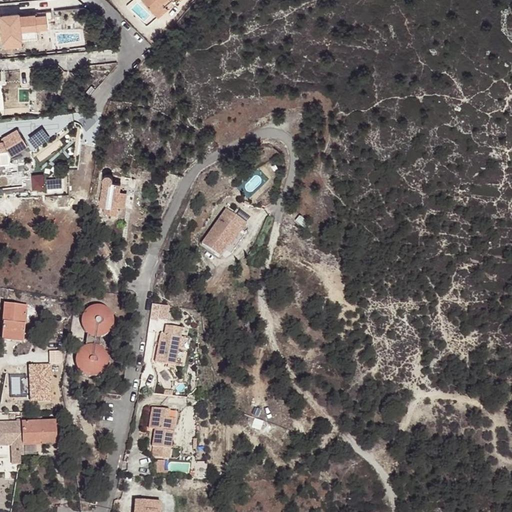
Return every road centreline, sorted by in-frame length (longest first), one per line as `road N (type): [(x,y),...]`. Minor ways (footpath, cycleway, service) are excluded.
road 1 (track): [(400,511),(381,471),(291,375),(260,309),(296,157),(291,145),(272,132),(195,169),(150,254)]
road 2 (residential): [(150,254),(130,394),(100,511)]
road 3 (residential): [(93,0),(136,42),(92,123)]
